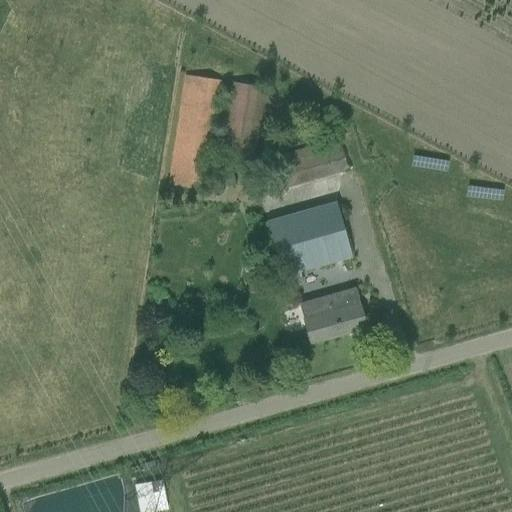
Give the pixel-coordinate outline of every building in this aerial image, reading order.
[(221,81),(184,76),(167,185),(204,191),(221,81)] [(265,87),(231,82),(218,162),(253,168),(265,87)] [(322,143),(332,177),(347,173),(338,139),(322,143)] [(264,159),(271,193),(312,183),(303,149),(264,159)] [(286,289),(355,271),(335,202),(266,221),(286,289)] [(299,304),(310,344),(365,329),(354,287),(299,304)] [(137,511),(149,511),(167,509),(162,479),(133,483),(137,511)]
